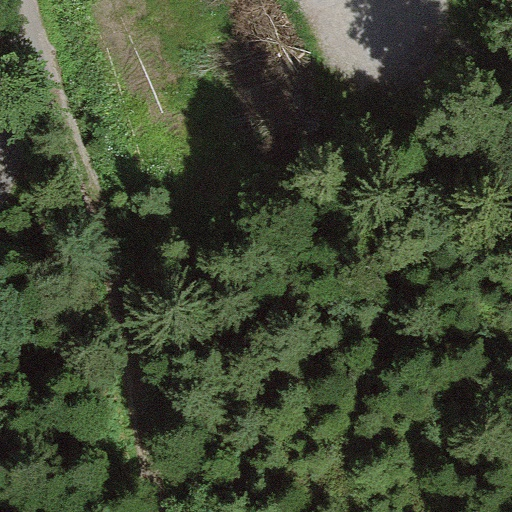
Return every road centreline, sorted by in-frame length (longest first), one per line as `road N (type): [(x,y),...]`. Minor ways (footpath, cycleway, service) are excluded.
road 1 (track): [(15,14),(85,181),(158,511)]
road 2 (track): [(0,147),(14,108),(15,14)]
